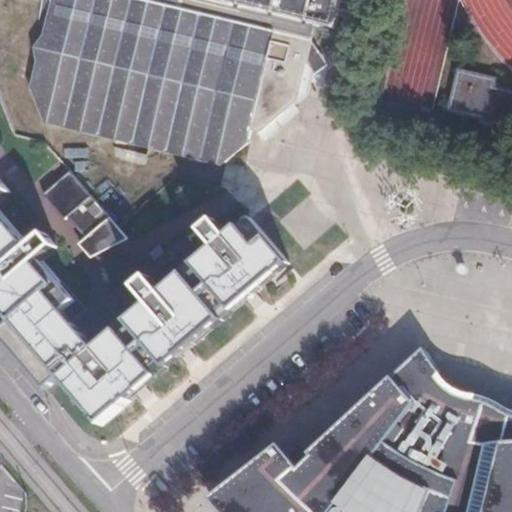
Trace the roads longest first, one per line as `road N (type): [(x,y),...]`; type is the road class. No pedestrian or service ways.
road 1 (residential): [(511,245),(441,238),(380,261),(102,498)]
road 2 (secondary): [(102,498),(0,378)]
